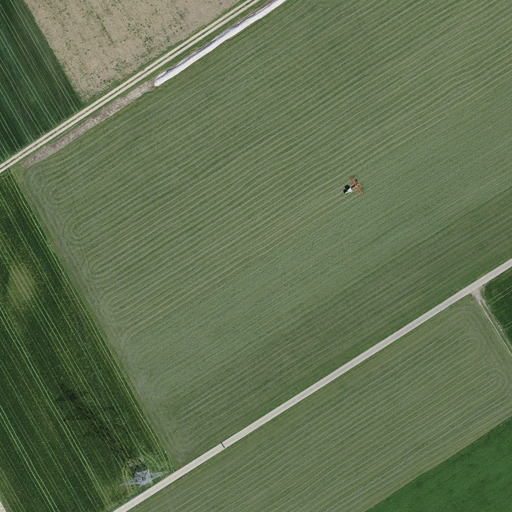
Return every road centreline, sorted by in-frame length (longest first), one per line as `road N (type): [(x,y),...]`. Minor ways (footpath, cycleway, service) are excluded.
road 1 (track): [(118,511),(511,259)]
road 2 (track): [(0,167),(253,0)]
